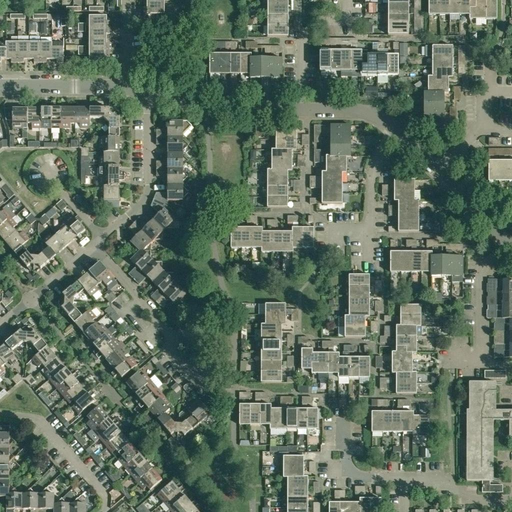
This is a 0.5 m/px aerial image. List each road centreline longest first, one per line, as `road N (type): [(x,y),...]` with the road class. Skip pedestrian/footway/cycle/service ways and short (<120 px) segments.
road 1 (residential): [(95,245),(148,197),(147,94)]
road 2 (residential): [(300,110),(202,109),(147,94)]
road 3 (residential): [(104,511),(101,490),(40,422),(0,413)]
road 4 (residential): [(300,110),(300,48),(314,25),(347,18),(347,0)]
road 5 (residential): [(480,365),(481,268),(505,244)]
road 6 (residential): [(436,171),(482,126),(489,60)]
road 7 (residential): [(404,486),(404,478),(346,478),(345,415)]
road 8 (residential): [(126,88),(0,86)]
road 9 (residential): [(0,324),(95,245)]
